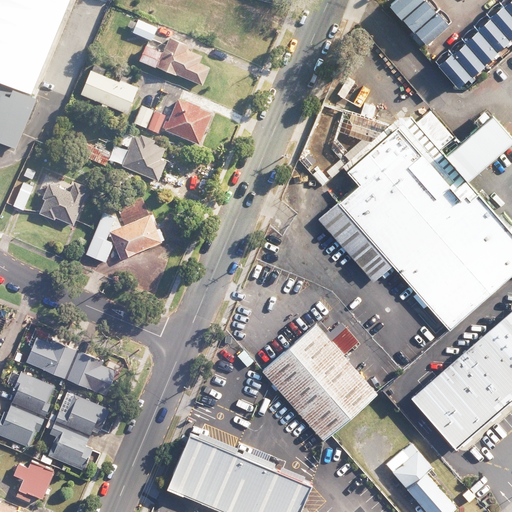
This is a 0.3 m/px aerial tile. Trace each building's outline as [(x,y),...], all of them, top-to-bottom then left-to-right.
[(237,50),(251,17),(213,0),(198,34),(237,50)] [(448,27),(423,0),(396,0),(390,6),(426,46),(448,27)] [(511,48),(511,0),(510,0),(437,64),(461,92),(511,48)] [(156,28),(137,19),(131,33),(150,42),(156,28)] [(201,85),(208,67),(198,63),(201,56),(186,50),(188,46),(167,37),(154,68),(174,76),(175,75),(201,85)] [(117,82),(89,70),(79,94),(126,114),(137,87),(119,80),(117,82)] [(33,103),(0,89),(0,143),(14,149),(33,103)] [(185,103),(176,99),(166,122),(164,121),(161,128),(163,129),(163,130),(198,145),(211,114),(198,108),(199,107),(185,101),(185,103)] [(145,128),(153,110),(140,105),(133,124),(145,128)] [(147,129),(157,133),(164,116),(154,111),(147,129)] [(511,146),(511,140),(493,118),(445,160),(467,185),(511,146)] [(449,335),(511,281),(511,242),(407,120),(343,175),(355,189),(315,224),(373,291),(394,272),(449,335)] [(132,136),(120,166),(157,181),(165,162),(159,160),(164,149),(153,145),(155,140),(139,134),(137,138),(132,136)] [(110,153),(86,142),(80,154),(104,166),(110,153)] [(32,186),(23,182),(12,206),(22,210),(32,186)] [(53,218),(72,225),(87,188),(73,182),(69,191),(47,182),(40,199),(43,200),(38,214),(53,220),(53,218)] [(113,244),(119,260),(161,243),(149,215),(108,231),(115,216),(103,211),(85,254),(105,262),(113,244)] [(511,311),(410,399),(453,448),(511,397),(511,311)] [(376,398),(314,326),(258,374),(320,447),(376,398)] [(35,338),(25,362),(105,396),(115,371),(101,365),(102,361),(51,340),(49,343),(35,338)] [(3,411),(0,417),(0,435),(29,447),(35,431),(37,432),(49,403),(47,402),(53,386),(18,372),(12,387),(15,388),(6,413),(3,411)] [(54,437),(47,456),(84,471),(92,449),(84,446),(92,428),(99,431),(108,408),(72,393),(64,413),(57,410),(48,434),(54,437)] [(298,511),(310,486),(197,436),(170,496),(205,511),(298,511)] [(431,469),(413,447),(388,469),(424,511),(449,511),(457,505),(428,471),(431,469)] [(52,470),(30,460),(26,468),(17,464),(12,475),(22,479),(15,496),(28,501),(30,495),(40,499),(52,470)] [(0,511),(13,511),(15,509),(0,502),(0,511)]
